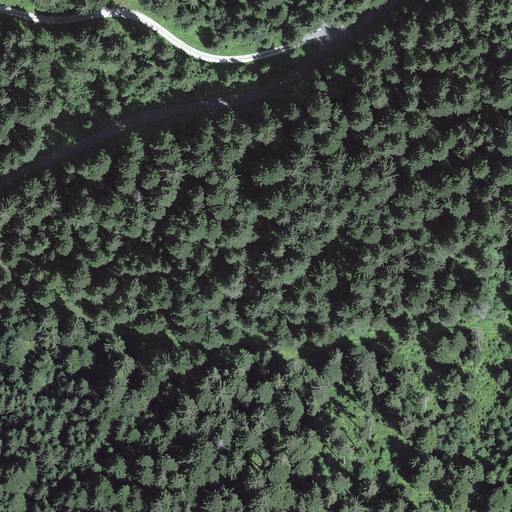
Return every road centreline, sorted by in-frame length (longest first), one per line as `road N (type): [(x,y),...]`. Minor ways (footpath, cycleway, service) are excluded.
road 1 (track): [(511,329),(284,347),(206,339),(142,324),(83,323),(0,265)]
road 2 (unclassified): [(0,180),(135,118),(270,90),(391,0)]
road 3 (track): [(348,34),(224,59),(182,45),(135,14),(50,19),(0,6)]
